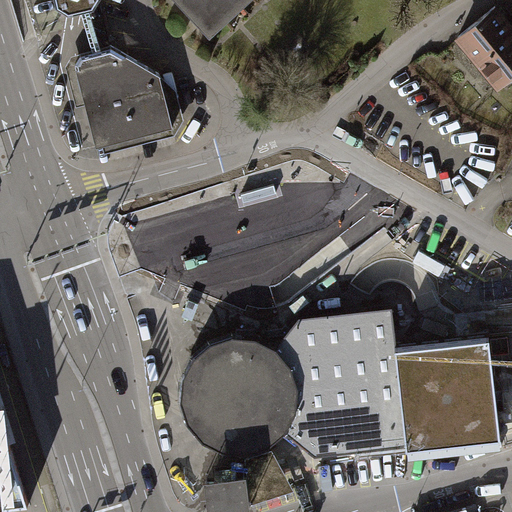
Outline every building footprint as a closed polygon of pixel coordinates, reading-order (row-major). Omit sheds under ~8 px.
[(55,0),(57,5),(68,12),(82,9),(89,7),(94,6),(97,0),(55,0)] [(177,0),(210,35),(247,0),(177,0)] [(456,39),(499,88),(511,76),(511,21),(497,4),(456,39)] [(89,7),(82,9),(93,51),(101,49),(89,7)] [(73,64),(95,144),(175,123),(162,74),(112,46),(101,49),(93,51),(78,55),(73,64)] [(154,257),(157,256),(159,260),(163,261),(168,260),(172,256),(171,252),(209,241),(196,200),(142,217),(148,239),(148,243),(149,247),(152,250),(154,257)] [(217,453),(246,454),(269,444),(282,431),(310,455),(497,434),(486,338),(392,348),(388,310),(295,320),(274,351),(260,342),(237,336),(212,340),(192,354),(177,377),(174,401),(181,422),(196,442),(217,453)] [(0,506),(31,504),(0,409),(0,506)] [(269,444),(246,454),(247,478),(250,500),(252,510),(297,494),(269,444)] [(237,468),(215,471),(216,481),(206,482),(208,504),(218,503),(218,511),(220,511),(242,509),(241,501),(250,500),(247,478),(238,479),(237,468)]
